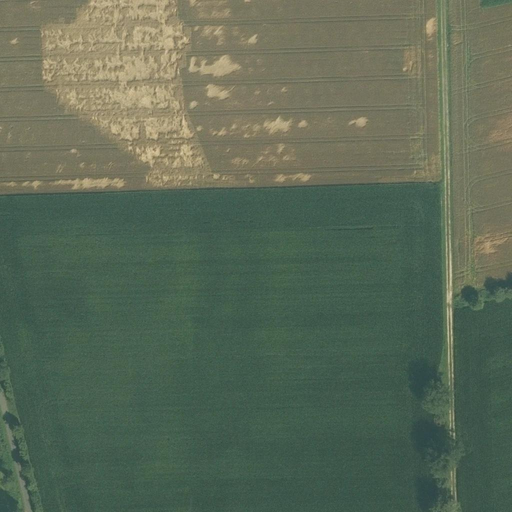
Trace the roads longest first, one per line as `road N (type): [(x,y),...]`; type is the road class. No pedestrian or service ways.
road 1 (track): [(443,0),(454,511)]
road 2 (unclassified): [(0,391),(29,511)]
